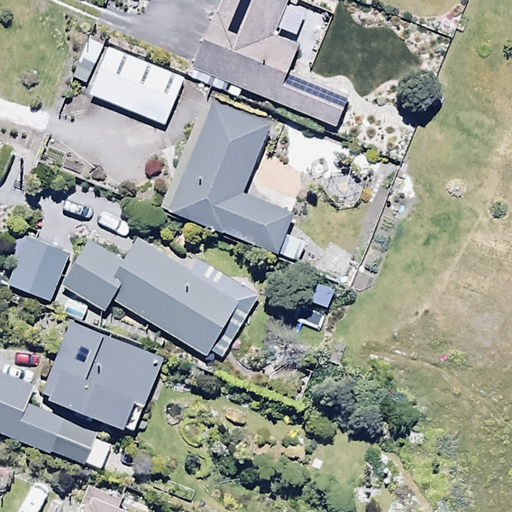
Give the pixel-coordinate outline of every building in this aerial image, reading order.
[(292,0),(291,0),(227,0),(198,68),(340,129),(353,98),(293,72),(303,51),(276,39),(292,0)] [(188,80),(113,49),(94,95),(169,126),(188,80)] [(94,91),(75,84),(64,113),(82,120),(94,91)] [(273,128),(217,106),(174,213),(281,255),(296,216),(246,196),(273,128)] [(73,257),(34,239),(12,286),(50,304),(73,257)] [(191,273),(141,244),(129,264),(93,243),(67,289),(108,313),(115,301),(223,363),(262,296),(199,259),(191,273)] [(165,361),(74,325),(46,398),(137,433),(165,361)] [(37,388),(6,374),(0,388),(0,431),(53,455),(67,422),(29,406),(37,388)] [(127,511),(99,500),(93,511),(127,511)]
